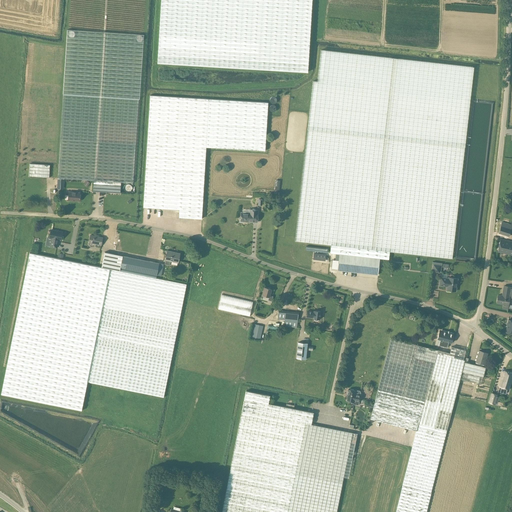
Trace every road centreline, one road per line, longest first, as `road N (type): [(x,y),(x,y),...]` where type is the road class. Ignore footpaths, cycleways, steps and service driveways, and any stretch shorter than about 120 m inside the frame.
road 1 (unclassified): [(474,328),(419,303),(164,229),(0,212)]
road 2 (unclassified): [(474,328),(504,101),(508,0)]
